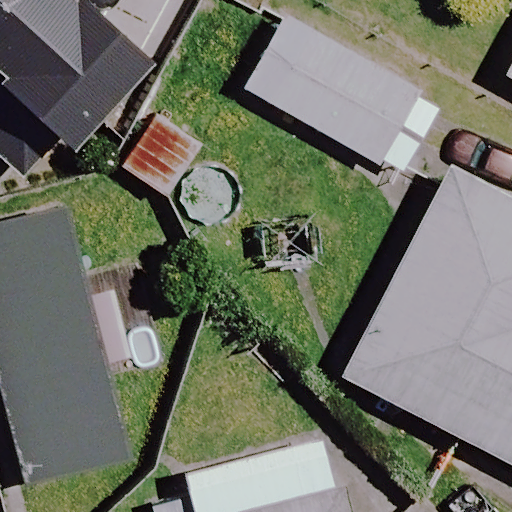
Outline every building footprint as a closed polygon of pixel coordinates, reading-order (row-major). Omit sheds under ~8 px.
[(431,107),(270,20),(230,95),(390,182),(431,107)] [(511,50),(497,78),(511,86),(511,50)] [(194,143),(146,114),(108,175),(156,205),(194,143)] [(511,213),(438,177),(335,383),(511,472),(511,213)] [(115,462),(52,204),(0,216),(0,405),(20,485),(115,462)] [(329,511),(311,442),(175,476),(183,511),(329,511)]
